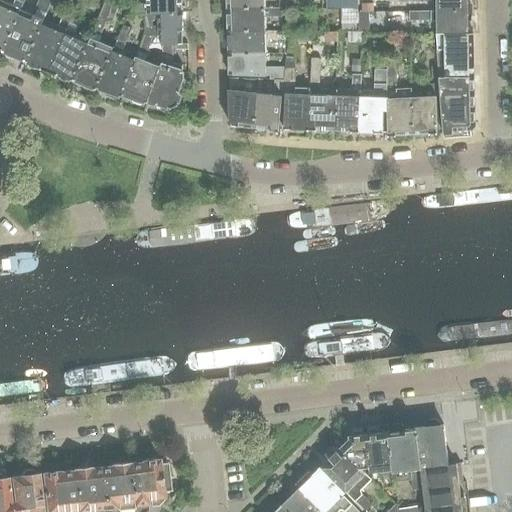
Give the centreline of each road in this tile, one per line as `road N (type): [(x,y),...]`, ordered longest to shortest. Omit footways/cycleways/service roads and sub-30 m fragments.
road 1 (residential): [(199,407),(511,370)]
road 2 (residential): [(496,159),(298,174),(209,161)]
road 3 (residential): [(209,161),(0,93)]
road 4 (residential): [(0,431),(199,407)]
road 5 (residential): [(494,119),(500,0)]
